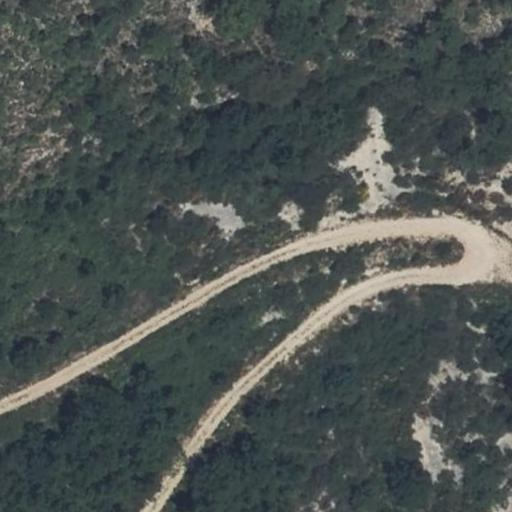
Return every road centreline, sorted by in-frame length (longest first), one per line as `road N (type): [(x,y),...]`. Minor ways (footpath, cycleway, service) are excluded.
road 1 (track): [(0,405),(76,372),(235,275),(330,237),(451,225),(481,255)]
road 2 (track): [(481,255),(460,276),(369,287),(337,305),(199,434),(148,511)]
